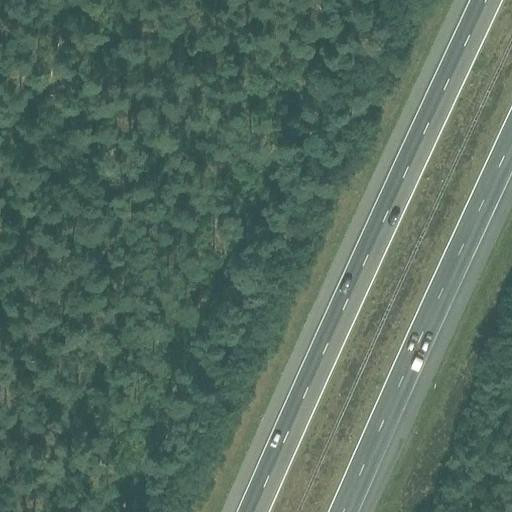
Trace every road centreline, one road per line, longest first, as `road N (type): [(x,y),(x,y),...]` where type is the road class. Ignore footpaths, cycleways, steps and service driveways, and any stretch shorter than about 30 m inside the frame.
road 1 (motorway): [(485,0),(253,511)]
road 2 (motorway): [(342,511),(511,137)]
road 3 (track): [(202,0),(0,258)]
